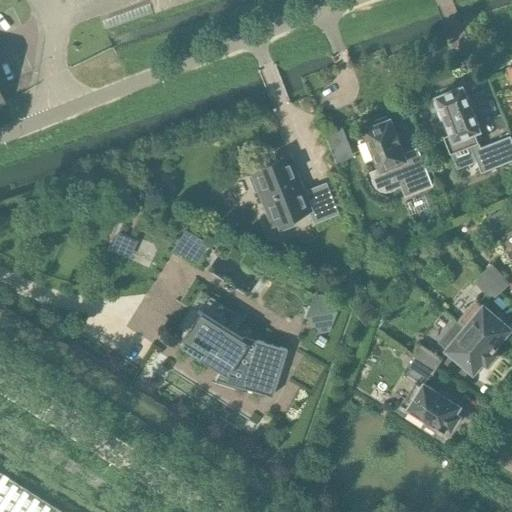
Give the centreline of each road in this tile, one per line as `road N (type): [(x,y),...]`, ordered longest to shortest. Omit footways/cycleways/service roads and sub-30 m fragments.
road 1 (unclassified): [(0,137),(362,0)]
road 2 (secondary): [(208,511),(0,379)]
